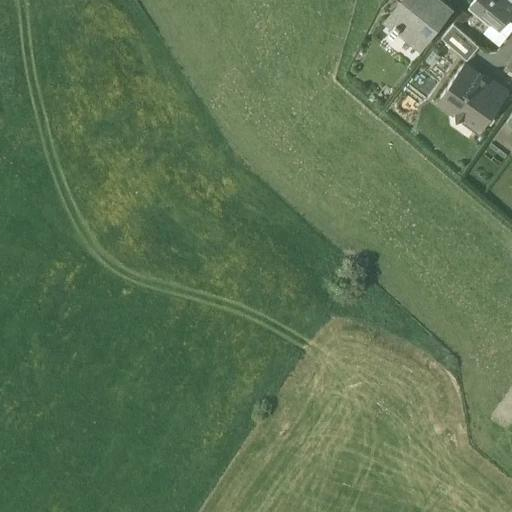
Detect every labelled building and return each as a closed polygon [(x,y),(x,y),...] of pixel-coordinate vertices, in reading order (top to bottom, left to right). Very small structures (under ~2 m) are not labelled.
[(2,0),(26,16),(33,5),(26,0),(2,0)] [(402,0),(387,19),(395,25),(390,31),(394,34),(399,28),(421,46),(451,8),(441,0),(402,0)] [(511,14),(511,2),(509,0),(474,0),(471,5),(500,29),(511,14)] [(479,47),(454,25),(442,38),(467,60),(479,47)] [(493,85),(464,64),(438,101),(456,113),(457,120),(464,119),(481,131),(488,120),(490,117),(489,113),(501,96),(501,92),(492,86),(493,85)]
